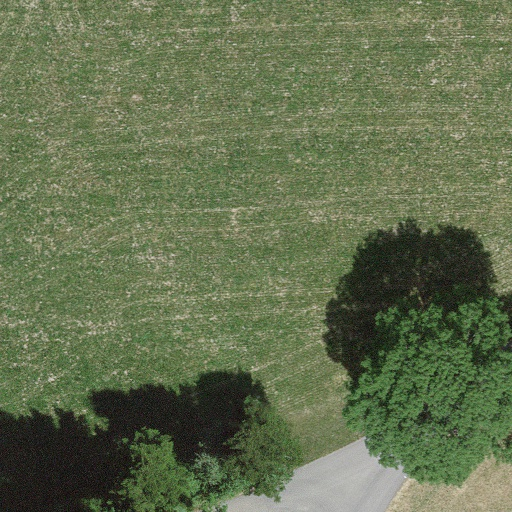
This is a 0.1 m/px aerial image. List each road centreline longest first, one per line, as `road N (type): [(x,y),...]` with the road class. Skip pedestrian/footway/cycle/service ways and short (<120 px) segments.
road 1 (track): [(471,396),(399,400),(117,511)]
road 2 (unclassified): [(367,511),(419,442),(511,371)]
